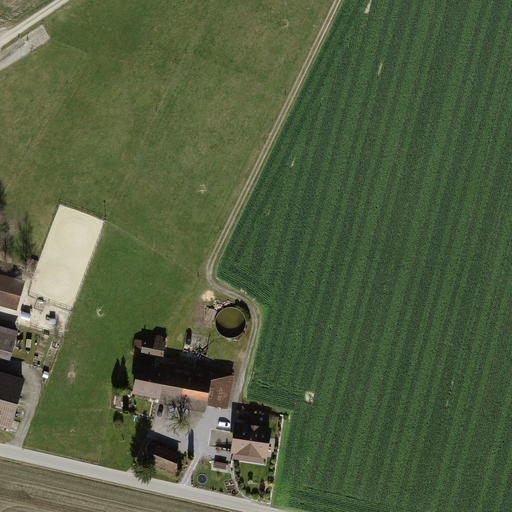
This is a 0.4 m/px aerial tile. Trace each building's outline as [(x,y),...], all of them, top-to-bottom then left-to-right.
[(26,282),(0,274),(0,306),(17,312),(26,282)] [(19,330),(0,325),(0,358),(11,361),(19,330)] [(133,352),(165,357),(167,344),(165,343),(166,336),(157,335),(156,342),(136,338),(133,352)] [(235,375),(157,360),(156,366),(140,363),(134,393),(160,398),(159,403),(207,412),(209,404),(229,408),(235,375)] [(0,371),(0,424),(13,427),(26,378),(0,371)] [(241,425),(236,455),(267,460),(274,423),(254,419),(253,426),(241,425)] [(182,453),(156,443),(149,462),(174,472),(182,453)]
